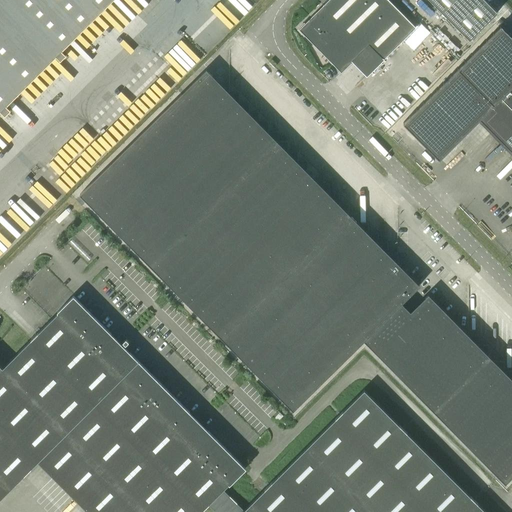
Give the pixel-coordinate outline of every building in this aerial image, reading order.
[(0,0),(0,112),(1,111),(5,116),(11,110),(6,106),(56,56),(60,61),(66,55),(62,51),(112,1),(116,5),(121,0),(0,0)] [(387,0),(327,0),(298,29),(341,72),(368,45),(382,60),(415,27),(387,0)] [(430,0),(469,40),(498,12),(486,0),(430,0)] [(439,159),(480,119),(511,151),(511,37),(501,26),(403,123),(439,159)] [(186,302),(313,177),(307,171),(307,161),(297,161),(297,151),(287,151),(287,141),(278,141),(278,131),(268,131),(268,121),(258,121),(258,111),(248,111),(248,102),(239,101),(239,92),(229,92),(206,69),(80,194),(186,302)] [(313,177),(186,302),(293,410),(364,340),(402,303),(419,285),(397,262),(397,252),(387,252),(387,242),(378,242),(378,233),(368,233),(368,223),(358,223),(358,213),(349,213),(349,203),(339,203),(339,193),(329,193),(329,183),(319,183),(313,177)] [(402,303),(364,340),(505,483),(511,475),(511,370),(504,370),(504,361),(494,361),(488,354),(488,344),(478,344),(478,335),(468,334),(428,293),(410,311),(402,303)] [(0,498),(38,461),(89,511),(200,511),(208,504),(216,511),(486,511),(364,389),(244,510),(223,489),(230,482),(244,468),(123,347),(129,341),(122,334),(116,340),(74,297),(60,311),(59,311),(3,367),(0,364),(0,498)]
